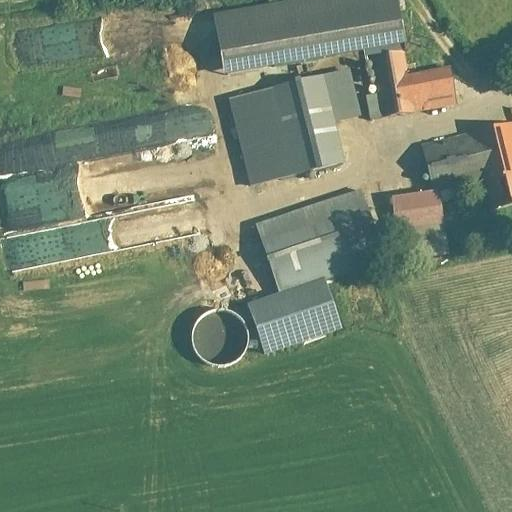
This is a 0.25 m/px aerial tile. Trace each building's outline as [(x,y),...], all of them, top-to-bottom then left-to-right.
[(369,74),(378,141),(435,134),(434,126),(465,122),(459,76),(428,80),(426,67),(369,74)] [(347,175),(338,131),(363,126),(353,81),(235,105),(253,194),(347,175)] [(434,206),(494,193),(501,224),(511,221),(511,143),(425,163),(434,206)] [(260,228),(278,295),(390,265),(372,198),(260,228)] [(394,218),(399,251),(449,244),(444,212),(394,218)] [(250,320),(266,367),(351,338),(335,291),(250,320)]
